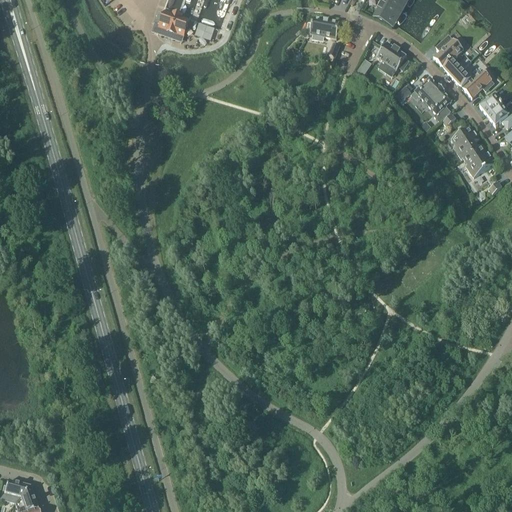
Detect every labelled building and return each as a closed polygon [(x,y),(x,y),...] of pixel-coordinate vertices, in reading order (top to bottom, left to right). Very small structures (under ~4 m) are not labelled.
[(383,0),(372,19),(387,28),(399,7),(385,0),(383,0)] [(188,26),(163,17),(157,35),(173,41),(175,35),(184,39),(188,26)] [(323,23),(313,21),(310,37),(336,42),(339,26),(329,24),(329,23),(323,22),(323,23)] [(471,102),(492,83),(481,72),(471,83),(452,63),(463,53),(453,42),(433,61),(443,72),(461,92),(461,91),(471,102)] [(335,43),(328,59),(335,61),(341,45),(335,43)] [(386,46),(376,61),(396,74),(398,71),(402,73),(408,65),(404,62),(406,59),(399,54),(400,53),(394,49),(393,50),(386,46)] [(371,67),(365,63),(357,74),(363,78),(371,67)] [(437,89),(429,81),(414,94),(436,118),(451,104),(443,95),(444,94),(439,88),(437,89)] [(400,105),(411,96),(405,90),(395,99),(400,105)] [(501,103),(495,95),(485,102),(487,104),(479,110),(495,130),(501,125),(507,134),(511,129),(511,116),(507,110),(504,112),(498,105),(501,103)] [(451,117),(442,125),(446,130),(456,122),(451,117)] [(471,130),(451,143),(454,149),(452,151),(460,163),(478,151),(474,145),(479,142),(471,130)] [(482,148),(461,162),(465,169),(464,169),(472,181),(493,168),(491,164),(493,163),(482,148)] [(502,190),(498,185),(488,193),(492,198),(502,190)] [(20,501),(29,491),(29,490),(7,484),(5,489),(3,488),(1,496),(20,501)] [(20,501),(23,511),(36,511),(29,491),(20,501)]
